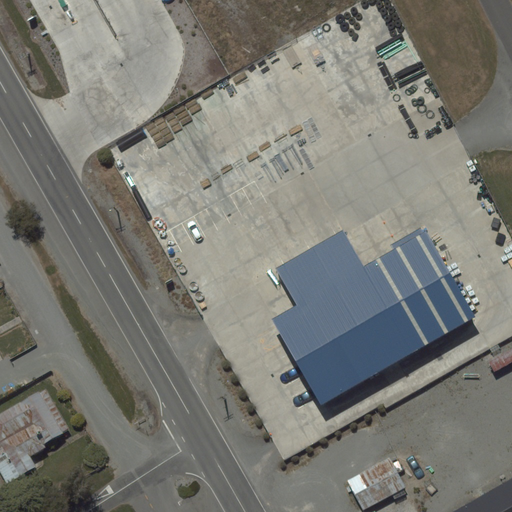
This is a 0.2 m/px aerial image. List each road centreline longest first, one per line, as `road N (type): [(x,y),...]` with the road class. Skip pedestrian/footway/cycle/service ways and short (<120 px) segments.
road 1 (primary): [(0,87),(201,439)]
road 2 (residential): [(85,511),(201,439)]
